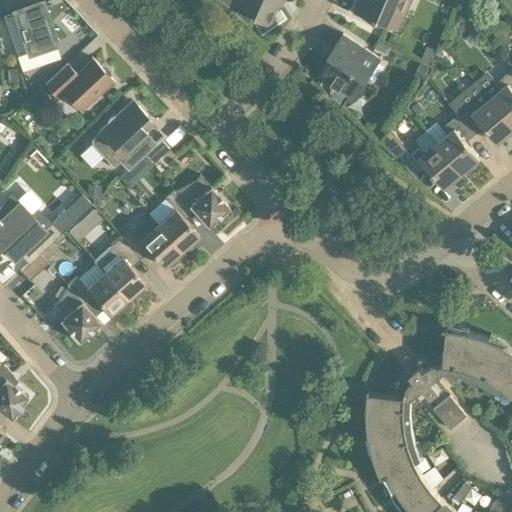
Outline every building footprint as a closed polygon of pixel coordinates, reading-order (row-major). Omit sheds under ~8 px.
[(277,0),(234,0),(232,4),(240,7),(234,14),(247,25),(251,18),(267,25),(277,0)] [(410,0),(359,0),(354,14),(376,23),(397,32),(410,0)] [(16,56),(54,43),(41,3),(3,16),(16,56)] [(352,103),(363,95),(366,82),(381,60),(342,34),(328,57),(332,60),(321,78),(349,96),(342,106),(345,108),(350,102),(352,103)] [(437,51),(427,47),(421,59),(431,64),(437,51)] [(109,76),(108,71),(103,70),(92,59),(76,75),(66,64),(44,85),(57,99),(63,94),(80,112),(113,81),(109,76)] [(429,69),(420,64),(414,75),(423,80),(429,69)] [(18,68),(8,69),(9,82),(19,82),(18,68)] [(511,71),(511,70),(494,84),(500,91),(490,99),(511,125),(511,71)] [(497,144),(511,131),(511,125),(490,99),(480,107),(474,101),(457,115),(474,135),(483,127),(497,144)] [(127,171),(144,156),(162,139),(165,136),(132,101),(98,132),(99,132),(91,140),(91,146),(113,169),(120,163),(127,171)] [(418,102),(410,109),(415,115),(424,108),(418,102)] [(466,142),(474,135),(457,115),(441,129),(446,135),(436,144),(463,176),(474,167),(472,165),(480,159),(466,142)] [(396,159),(407,150),(390,130),(379,144),(396,159)] [(162,139),(144,156),(152,165),(171,148),(162,139)] [(453,185),(463,176),(436,144),(425,153),(419,147),(410,155),(424,171),(427,169),(444,189),(451,183),(453,185)] [(141,171),(134,165),(127,171),(125,174),(131,180),(141,171)] [(190,208),(190,209),(207,228),(213,223),(217,223),(223,218),(223,214),(223,213),(229,208),(209,186),(202,193),(194,183),(177,192),(175,190),(174,191),(190,208)] [(100,196),(100,185),(86,185),(86,195),(93,202),(100,196)] [(190,208),(174,191),(173,189),(163,198),(174,209),(157,225),(180,251),(184,248),(188,249),(194,244),(194,239),(198,236),(181,217),(190,209),(190,208)] [(49,222),(40,230),(16,204),(0,219),(0,246),(0,247),(13,260),(18,255),(28,264),(60,234),(49,222)] [(93,209),(84,218),(93,228),(102,219),(93,209)] [(176,254),(180,251),(157,225),(139,240),(128,229),(119,237),(136,256),(145,248),(162,267),(166,264),(171,265),(176,260),(177,255),(176,254)] [(127,264),(136,256),(119,237),(110,245),(120,257),(103,273),(127,299),(130,296),(131,296),(135,296),(141,291),(141,287),(144,283),(127,264)] [(28,281),(47,264),(39,255),(20,272),(28,281)] [(123,302),(127,299),(103,273),(85,288),(75,276),(65,285),(67,286),(82,304),(83,304),(92,296),(109,315),(113,312),(117,312),(123,307),(123,303),(123,302)] [(100,323),(83,304),(82,304),(67,286),(66,287),(68,289),(57,305),(66,314),(59,321),(78,342),(84,337),(84,338),(89,338),(94,333),(94,329),(94,328),(100,323)] [(511,349),(499,342),(480,335),(461,330),(447,328),(443,364),(443,365),(444,366),(460,368),(475,373),(490,380),(504,388),(511,395),(511,349)] [(0,412),(10,420),(15,414),(19,413),(24,407),(23,403),(27,396),(14,386),(17,382),(3,364),(0,366),(0,412)] [(405,392),(404,396),(405,396),(405,397),(412,398),(423,389),(437,406),(433,409),(450,429),(467,416),(450,395),(446,398),(432,381),(444,372),(444,366),(443,365),(443,364),(438,365),(434,365),(430,367),(427,369),(423,371),(420,367),(411,374),(414,378),(411,381),(409,384),(405,392)] [(459,511),(456,510),(443,500),(432,488),(423,475),(415,460),(410,445),(406,430),(405,414),(405,397),(405,396),(404,396),(368,393),(367,401),(367,421),(370,441),(375,460),(383,480),(393,497),(403,511),(459,511)] [(463,497),(472,487),(465,482),(457,492),(463,497)] [(488,511),(511,511),(511,509),(508,511),(499,511),(511,501),(511,494),(508,490),(492,503),(488,511)]
